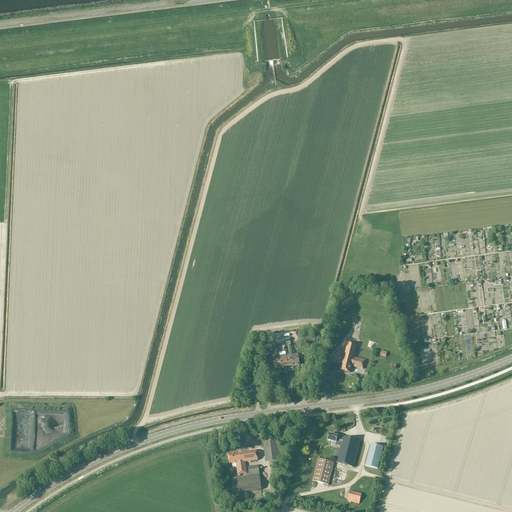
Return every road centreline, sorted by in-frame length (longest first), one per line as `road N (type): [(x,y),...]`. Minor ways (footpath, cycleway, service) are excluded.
road 1 (track): [(135,443),(222,130),(350,47),(403,40)]
road 2 (secondary): [(13,511),(83,467),(165,433),(415,391),(511,358)]
road 3 (unclassified): [(0,28),(223,0)]
